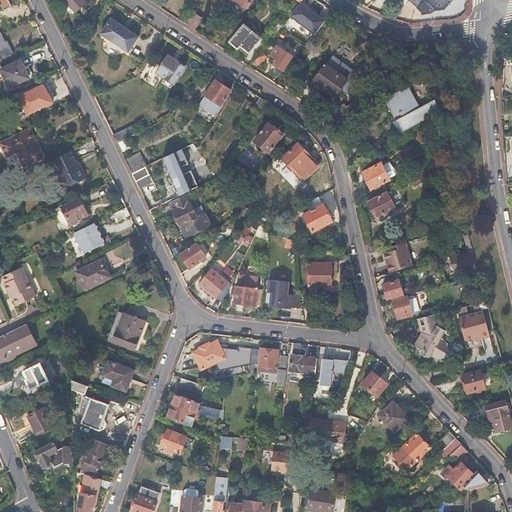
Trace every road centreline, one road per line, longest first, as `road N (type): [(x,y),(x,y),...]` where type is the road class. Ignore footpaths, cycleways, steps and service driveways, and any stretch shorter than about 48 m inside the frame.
road 1 (residential): [(380,345),(327,136),(128,0)]
road 2 (residential): [(38,0),(168,267),(185,319)]
road 3 (residential): [(483,25),(495,183),(511,263)]
road 4 (residential): [(113,511),(185,319)]
road 5 (residential): [(380,345),(503,474),(511,497)]
road 6 (residential): [(185,319),(380,345)]
road 7 (residential): [(331,3),(403,31),(483,25)]
